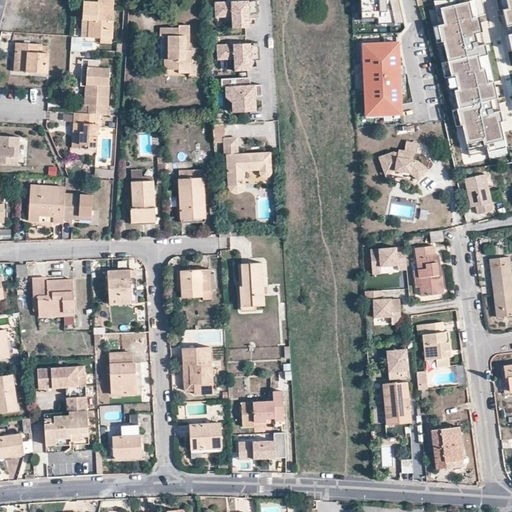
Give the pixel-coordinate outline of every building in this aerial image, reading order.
[(33,0),(32,24),(62,27),(63,0),(33,0)] [(98,7),(98,3),(82,3),(82,17),(90,18),(90,37),(111,39),(112,0),(104,0),(105,1),(105,7),(98,7)] [(258,17),(257,0),(215,2),(216,17),(232,17),(233,28),(250,27),(250,17),(258,17)] [(361,0),(362,18),(378,18),(379,24),(404,22),(399,0),(361,0)] [(462,124),(468,150),(486,145),(488,152),(506,147),(498,110),(493,111),(490,99),(497,97),(493,80),(488,81),(485,67),(481,68),(478,53),(484,52),(476,15),(473,16),(469,0),(468,0),(440,6),(444,22),(438,24),(441,40),(443,40),(451,75),(455,74),(458,88),(454,89),(459,107),(457,108),(460,125),(462,124)] [(511,0),(506,0),(508,6),(503,8),(511,49),(511,0)] [(169,61),(165,61),(165,70),(176,70),(176,73),(188,73),(188,76),(195,76),(196,63),(192,63),(192,50),(189,50),(189,25),(179,25),(178,28),(160,28),(160,36),(165,36),(168,36),(169,36),(169,61)] [(18,54),(17,71),(47,73),(48,53),(41,53),(41,44),(15,43),(15,53),(18,54)] [(260,60),(259,43),(217,45),(217,60),(234,59),(235,71),(252,70),(251,60),(260,60)] [(400,43),(364,44),(364,63),(365,82),(368,82),(368,91),(365,91),(366,116),(384,115),(403,114),(402,92),(401,67),(400,43)] [(108,68),(83,65),(81,104),(73,104),(72,113),(74,113),(79,113),(99,114),(108,115),(109,106),(106,105),(108,68)] [(249,78),(221,79),(221,87),(225,87),(249,86),(249,78)] [(262,97),(261,85),(249,86),(225,87),(226,97),(232,103),(240,103),(240,113),(256,112),(256,97),(262,97)] [(65,113),(64,121),(72,122),(73,113),(65,113)] [(99,114),(79,113),(78,123),(74,123),(73,133),(78,133),(77,143),(77,145),(88,145),(88,149),(96,149),(99,114)] [(213,114),(213,124),(222,124),(221,114),(213,114)] [(213,124),(214,142),(221,142),(221,136),(224,136),(223,124),(222,124),(213,124)] [(72,148),(88,149),(88,145),(77,145),(77,143),(78,133),(73,133),(72,148)] [(0,163),(15,165),(18,138),(0,135),(0,163)] [(270,174),(271,173),(270,153),(237,154),(237,138),(224,139),(224,155),(228,155),(229,185),(229,187),(230,188),(231,190),(233,191),(234,192),(236,192),(238,192),(240,191),(241,190),(242,189),(243,188),(244,187),(244,184),(243,170),(259,169),(260,174),(260,175),(262,176),(263,177),(265,177),(266,177),(268,176),(269,175),(270,174)] [(411,173),(419,179),(428,168),(418,160),(413,159),(414,153),(417,153),(419,143),(406,141),(405,150),(399,149),(398,152),(393,151),(379,157),(386,173),(395,170),(411,173)] [(49,166),(50,176),(58,176),(58,166),(49,166)] [(96,169),(95,177),(113,178),(113,170),(96,169)] [(178,170),(179,178),(203,177),(202,169),(178,170)] [(131,181),(151,181),(151,170),(142,171),(142,170),(130,170),(131,181)] [(415,184),(419,179),(411,173),(395,170),(386,173),(388,179),(396,176),(408,178),(415,184)] [(478,213),(493,209),(485,173),(465,177),(471,206),(475,205),(478,213)] [(203,177),(179,178),(181,216),(201,215),(201,198),(204,198),(203,177)] [(151,208),(154,207),(153,181),(131,182),(132,208),(130,209),(131,220),(151,219),(151,208)] [(63,223),(63,219),(65,194),(65,188),(30,186),(28,220),(39,221),(39,220),(39,215),(40,215),(53,216),(53,220),(53,221),(53,222),(63,223)] [(80,217),(91,217),(91,210),(92,196),(65,194),(63,219),(64,219),(79,220),(80,217)] [(205,217),(204,198),(201,198),(201,215),(181,216),(181,220),(205,218),(205,217)] [(154,208),(154,207),(151,208),(151,219),(131,220),(131,223),(152,222),(155,222),(154,208)] [(431,242),(443,240),(442,232),(430,233),(431,242)] [(397,245),(371,248),(373,275),(382,275),(381,268),(398,266),(399,271),(407,271),(405,250),(398,251),(397,245)] [(418,270),(421,287),(422,296),(444,294),(438,254),(435,255),(433,246),(416,248),(418,270)] [(489,259),(494,294),(511,291),(511,280),(509,257),(489,259)] [(245,307),(255,306),(264,306),(261,263),(243,264),(245,306),(245,307)] [(256,311),(255,306),(245,307),(245,306),(243,264),(238,264),(240,302),(241,312),(256,311)] [(18,277),(27,276),(26,265),(17,265),(18,277)] [(181,270),(182,290),(182,298),(204,296),(204,299),(211,299),(209,269),(181,270)] [(481,271),(482,279),(490,278),(489,270),(481,271)] [(129,272),(129,271),(107,272),(109,304),(131,303),(129,272)] [(136,271),(129,271),(129,272),(131,303),(137,303),(137,302),(136,271)] [(27,284),(27,276),(18,277),(15,277),(16,285),(27,284)] [(47,283),(47,280),(47,277),(32,278),(33,297),(37,297),(38,311),(38,312),(63,311),(64,311),(64,308),(65,308),(74,308),(72,279),(60,280),(60,283),(47,283)] [(403,324),(402,299),(393,299),(393,298),(384,299),(383,290),(382,290),(365,291),(366,301),(373,300),(374,317),(393,316),(393,324),(394,324),(403,324)] [(511,291),(494,294),(496,317),(511,314),(511,291)] [(74,308),(65,308),(64,308),(64,311),(63,311),(38,312),(39,316),(39,317),(63,316),(64,315),(74,315),(74,308)] [(446,351),(450,350),(449,340),(442,341),(441,332),(442,332),(443,332),(442,322),(427,324),(428,334),(423,334),(426,359),(437,359),(437,367),(449,366),(448,357),(447,357),(446,351)] [(0,358),(9,357),(5,330),(0,330),(0,358)] [(190,384),(190,385),(191,385),(212,383),(212,369),(212,364),(210,364),(209,347),(183,348),(183,362),(184,362),(189,362),(189,363),(190,384)] [(387,379),(407,377),(404,348),(384,350),(387,379)] [(112,395),(136,394),(134,362),(132,362),(131,353),(110,354),(112,395)] [(68,413),(88,412),(84,367),(37,371),(39,391),(61,390),(61,386),(66,386),(68,410),(68,413)] [(279,387),(290,386),(289,373),(278,373),(279,387)] [(426,373),(417,374),(418,392),(422,392),(425,391),(428,391),(426,373)] [(0,412),(17,410),(12,375),(0,376),(0,412)] [(386,425),(410,423),(407,383),(396,384),(396,382),(385,383),(386,389),(384,396),(386,397),(385,405),(386,425)] [(272,402),(242,403),(243,428),(255,428),(254,424),(254,423),(265,423),(266,423),(266,420),(266,419),(275,419),(275,420),(275,425),(284,425),(283,419),(283,402),(282,402),(282,393),(272,393),(272,402)] [(72,435),(90,433),(88,412),(68,413),(61,414),(62,417),(55,417),(56,424),(46,425),(48,447),(57,446),(57,443),(56,439),(73,438),(72,435)] [(45,415),(46,425),(56,424),(55,417),(62,417),(61,414),(45,415)] [(24,433),(31,432),(30,417),(22,419),(24,433)] [(191,449),(221,447),(220,423),(190,424),(190,432),(191,449)] [(266,425),(266,423),(265,423),(254,423),(254,424),(255,428),(255,431),(266,431),(266,425)] [(410,434),(410,423),(386,425),(387,437),(410,435),(410,434)] [(178,433),(190,432),(190,424),(178,425),(178,433)] [(114,459),(140,457),(140,436),(138,435),(138,426),(121,426),(122,437),(112,437),(114,459)] [(447,461),(463,459),(458,427),(432,431),(437,469),(447,468),(446,461),(447,461)] [(0,457),(24,454),(21,433),(0,436),(0,457)] [(90,441),(90,433),(72,435),(73,438),(56,439),(57,443),(90,441)] [(285,458),(284,433),(273,434),(273,441),(238,443),(238,453),(252,452),(253,459),(269,459),(269,452),(274,452),(274,459),(285,458)] [(402,472),(413,472),(413,459),(402,459),(402,472)] [(464,465),(463,459),(447,461),(446,461),(447,468),(463,465),(464,465)]
